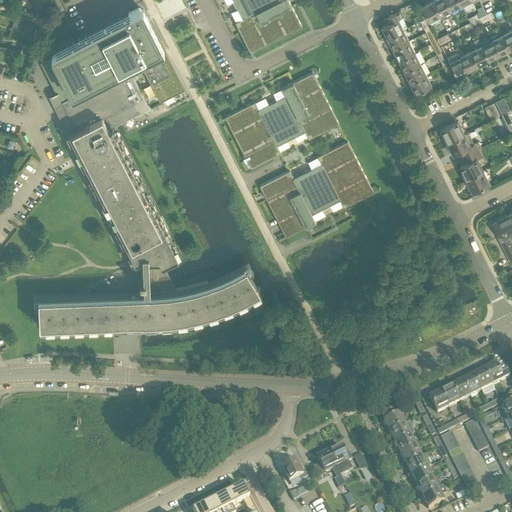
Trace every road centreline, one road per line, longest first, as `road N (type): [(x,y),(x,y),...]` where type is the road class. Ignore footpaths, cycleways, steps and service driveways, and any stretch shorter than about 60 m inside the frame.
road 1 (tertiary): [(289,387),(4,375)]
road 2 (tertiary): [(289,387),(351,384),(429,362),(509,324)]
road 3 (residential): [(414,129),(357,17)]
road 4 (residential): [(509,324),(457,215)]
road 5 (residential): [(0,221),(46,158),(27,121)]
